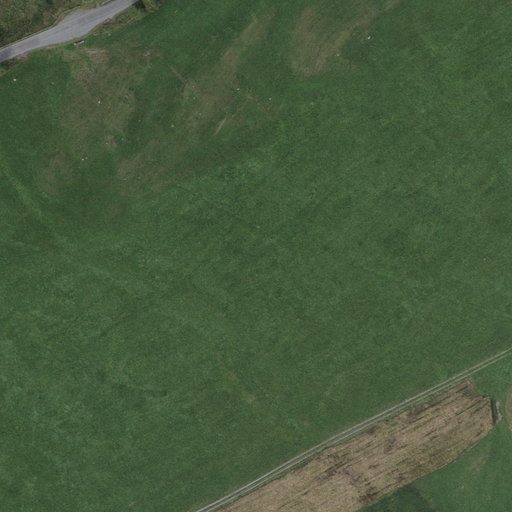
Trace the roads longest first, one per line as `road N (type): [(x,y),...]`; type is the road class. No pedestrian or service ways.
road 1 (track): [(511,350),(203,511)]
road 2 (unclassified): [(0,57),(129,0)]
